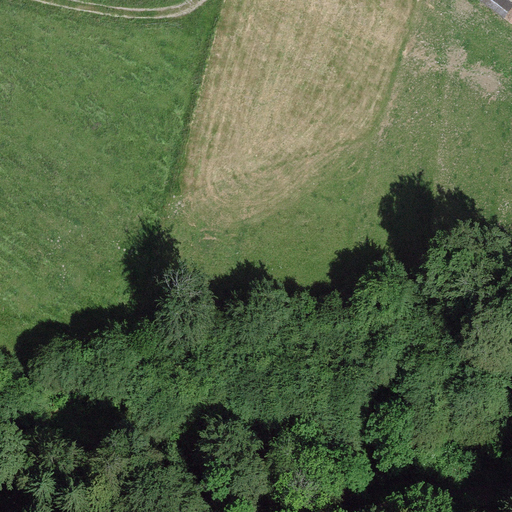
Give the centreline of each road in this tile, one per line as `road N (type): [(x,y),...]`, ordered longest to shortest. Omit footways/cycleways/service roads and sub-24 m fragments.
road 1 (track): [(339,511),(511,477)]
road 2 (track): [(56,0),(148,13),(196,0)]
